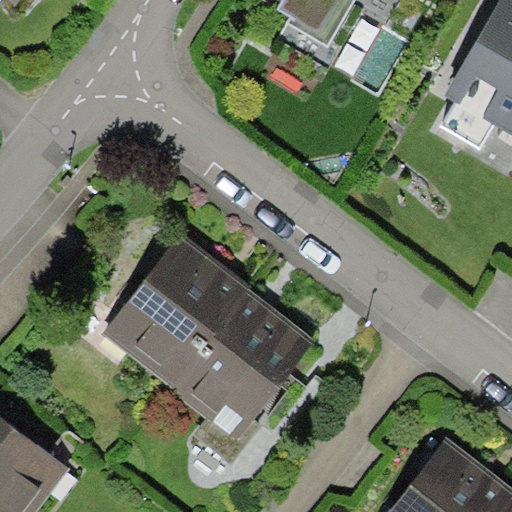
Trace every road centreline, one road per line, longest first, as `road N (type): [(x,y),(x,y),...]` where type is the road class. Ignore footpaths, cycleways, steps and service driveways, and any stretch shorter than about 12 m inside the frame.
road 1 (residential): [(117,63),(432,303)]
road 2 (residential): [(432,303),(263,511)]
road 3 (residential): [(0,197),(117,63)]
